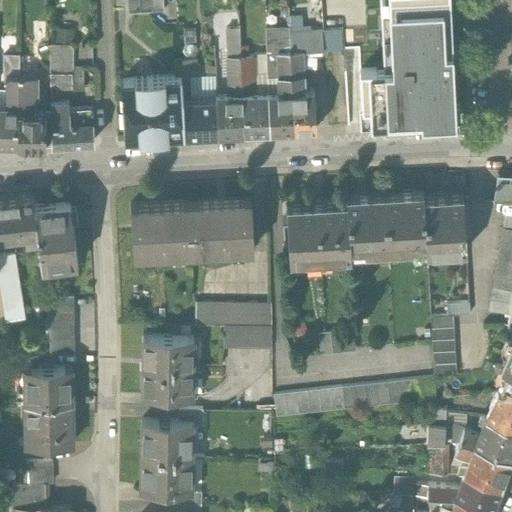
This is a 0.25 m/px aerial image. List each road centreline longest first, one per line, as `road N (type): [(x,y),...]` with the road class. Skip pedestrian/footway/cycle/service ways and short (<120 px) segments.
road 1 (residential): [(488,145),(102,166)]
road 2 (residential): [(102,166),(110,480)]
road 3 (residential): [(109,0),(118,138),(102,166)]
road 4 (residential): [(488,0),(488,145)]
